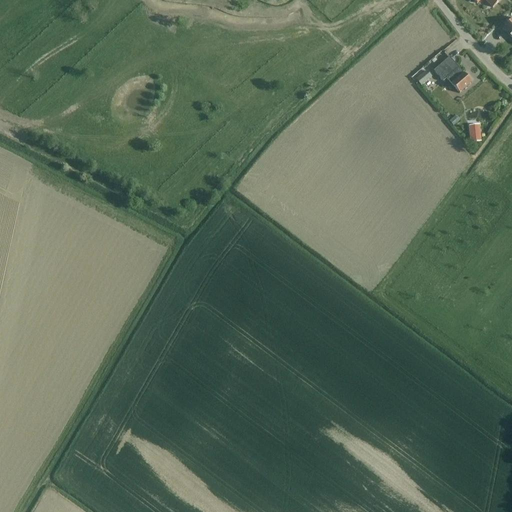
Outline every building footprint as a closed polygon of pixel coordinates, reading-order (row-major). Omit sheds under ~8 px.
[(472,0),(477,4),(481,0),(484,0),(493,8),(501,0),(472,0)] [(511,20),(503,30),(511,39),(511,20)] [(449,58),(434,72),(443,82),(446,79),(452,85),(459,94),(471,83),(458,68),(449,58)] [(422,87),(432,78),(427,71),(416,81),(422,87)] [(470,143),(480,142),(480,134),(470,135),(470,143)]
